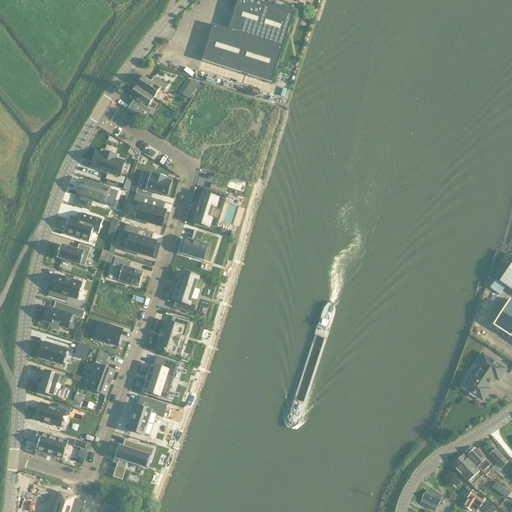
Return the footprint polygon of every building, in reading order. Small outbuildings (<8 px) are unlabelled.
[(202,61),(272,84),(294,14),(251,0),(238,0),(228,30),(213,25),(202,61)] [(143,76),(136,87),(154,98),(161,88),(165,91),(168,86),(158,79),(154,84),(143,76)] [(193,79),(188,86),(195,91),(200,83),(193,79)] [(134,100),(128,110),(145,122),(152,111),(147,108),(154,98),(136,87),(129,97),(134,100)] [(255,89),(254,89),(253,90),(252,90),(251,91),(251,92),(251,93),(251,94),(251,95),(251,96),(252,97),(253,97),(254,97),(255,98),(255,97),(256,97),(257,97),(258,96),(258,95),(259,94),(259,93),(258,92),(258,91),(257,90),(256,90),(255,89)] [(96,152),(91,168),(107,173),(105,179),(123,185),(125,177),(119,176),(124,161),(115,159),(116,156),(103,152),(102,154),(96,152)] [(138,187),(136,193),(151,198),(153,193),(167,197),(172,182),(173,180),(167,179),(167,178),(154,174),(153,176),(146,174),(141,188),(138,187)] [(81,195),(78,206),(86,209),(89,198),(113,206),(117,192),(84,181),(81,187),(79,195),(81,195)] [(198,214),(195,223),(208,227),(211,218),(218,221),(224,202),(239,207),(241,199),(226,195),(209,189),(207,196),(203,195),(199,208),(198,208),(196,213),(198,214)] [(143,196),(136,220),(161,227),(165,212),(158,209),(160,201),(143,196)] [(70,217),(64,235),(65,235),(65,234),(88,242),(89,243),(92,231),(98,233),(98,234),(103,220),(102,220),(82,214),(82,213),(81,213),(79,220),(70,218),(70,217)] [(124,234),(120,247),(127,250),(151,258),(156,243),(147,240),(149,232),(126,225),(123,234),(124,234)] [(187,242),(183,254),(203,260),(205,254),(213,256),(219,238),(197,231),(193,244),(187,242)] [(61,245),(57,258),(85,267),(91,249),(79,245),(77,250),(61,245)] [(115,258),(113,267),(118,268),(114,280),(118,281),(118,282),(119,281),(139,287),(143,272),(129,268),(131,262),(115,258)] [(511,263),(499,282),(511,290),(511,263)] [(176,300),(173,308),(193,314),(197,300),(192,299),(195,288),(201,290),(204,280),(182,273),(179,284),(177,283),(176,288),(177,289),(174,299),(176,300)] [(55,293),(68,297),(76,299),(83,279),(74,276),(72,281),(58,276),(55,283),(55,284),(57,285),(55,293)] [(110,289),(102,312),(129,320),(133,308),(119,304),(122,293),(110,289)] [(493,325),(511,338),(511,301),(510,300),(493,325)] [(48,307),(43,322),(67,329),(71,316),(82,319),(85,312),(64,305),(62,312),(53,309),(48,307)] [(161,341),(158,350),(173,354),(178,339),(184,342),(191,322),(173,316),(170,324),(166,323),(164,332),(162,331),(159,340),(161,341)] [(99,322),(93,339),(117,347),(123,330),(99,322)] [(78,328),(74,342),(80,343),(84,330),(78,328)] [(44,342),(39,358),(62,365),(67,349),(44,342)] [(97,366),(89,390),(105,396),(110,384),(110,385),(112,380),(111,380),(114,371),(104,368),(109,355),(99,351),(95,365),(97,366)] [(473,379),(471,377),(463,388),(469,392),(469,395),(474,398),(477,397),(482,401),(490,390),(487,388),(494,378),(498,380),(505,369),(483,355),(476,366),(480,369),(473,379)] [(147,382),(144,391),(159,396),(162,386),(170,389),(177,364),(157,358),(154,367),(152,366),(149,376),(147,375),(145,381),(147,382)] [(44,370),(38,393),(61,400),(69,373),(59,370),(58,374),(44,370)] [(139,396),(128,429),(146,435),(153,414),(163,417),(167,405),(139,396)] [(41,404),(36,419),(60,427),(64,415),(68,416),(71,409),(59,405),(58,409),(41,404)] [(37,432),(34,442),(38,443),(36,451),(63,460),(68,442),(37,432)] [(76,440),(74,447),(85,450),(87,444),(76,440)] [(118,459),(113,478),(122,481),(128,462),(142,467),(145,458),(151,460),(152,457),(154,449),(125,440),(122,447),(120,447),(116,458),(118,459)] [(485,475),(491,470),(483,461),(485,459),(475,449),(467,456),(485,475)] [(489,450),(486,452),(497,464),(498,464),(502,468),(507,462),(495,449),(491,452),(489,450)] [(452,465),(457,471),(467,482),(479,472),(464,455),(452,465)] [(511,493),(496,483),(492,488),(508,498),(508,497),(511,499),(511,493)] [(443,497),(434,493),(427,489),(419,503),(435,511),(443,497)] [(478,509),(482,503),(484,504),(486,501),(484,500),(472,492),(467,499),(468,500),(463,507),(470,511),(472,509),(475,511),(477,508),(478,509)] [(79,511),(83,503),(84,503),(85,502),(74,498),(60,494),(54,511),(79,511)] [(488,503),(484,508),(488,511),(492,511),(495,510),(495,509),(489,503),(488,503)]
